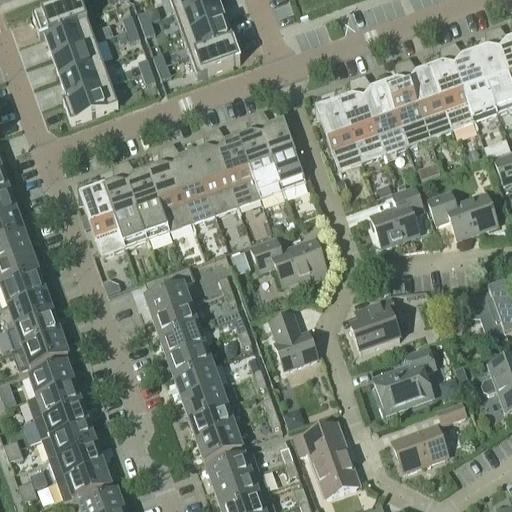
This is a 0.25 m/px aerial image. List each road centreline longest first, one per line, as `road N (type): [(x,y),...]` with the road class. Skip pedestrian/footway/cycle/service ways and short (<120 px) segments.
road 1 (residential): [(170,511),(165,497),(147,492),(146,450),(41,156)]
road 2 (residential): [(426,511),(379,494),(327,339),(354,277)]
road 3 (residential): [(41,156),(281,69)]
road 4 (residential): [(354,277),(281,69)]
road 5 (residential): [(281,69),(478,0)]
road 6 (residential): [(354,277),(511,258)]
road 7 (residential): [(0,35),(41,156)]
